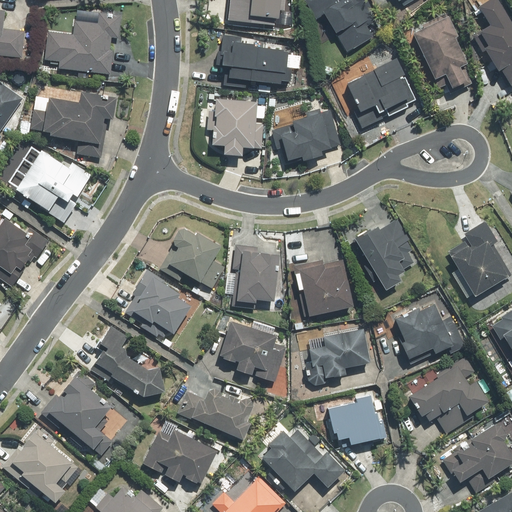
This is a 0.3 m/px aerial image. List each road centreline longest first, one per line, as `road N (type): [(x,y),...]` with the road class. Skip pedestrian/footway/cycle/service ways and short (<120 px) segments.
road 1 (residential): [(149,170),(0,378)]
road 2 (residential): [(387,167),(337,192),(283,205),(218,197),(149,170)]
road 3 (residential): [(165,0),(165,101),(149,170)]
road 4 (residential): [(476,141),(478,166),(459,179),(387,167)]
